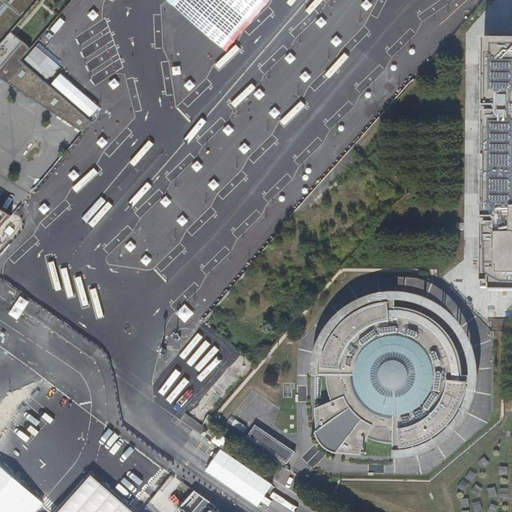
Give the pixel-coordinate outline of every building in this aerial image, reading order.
[(0,0),(0,75),(4,78),(33,97),(31,102),(41,102),(80,128),(87,128),(92,122),(20,60),(31,47),(2,22),(17,0),(0,0)] [(155,0),(146,11),(160,24),(182,0),(155,0)] [(209,0),(202,18),(223,26),(234,0),(209,0)] [(87,17),(76,28),(94,45),(122,16),(106,1),(89,19),(87,17)] [(511,41),(486,41),(486,108),(499,108),(499,113),(486,113),(486,159),(488,159),(488,175),(486,174),(485,220),(498,220),(498,225),(485,225),(484,244),(511,243),(511,41)] [(145,72),(88,142),(114,163),(171,93),(145,72)] [(223,156),(146,253),(166,269),(174,259),(172,257),(183,243),(193,251),(251,178),(223,156)] [(0,228),(13,214),(0,206),(0,228)] [(52,239),(46,251),(68,261),(73,249),(52,239)] [(491,284),(491,286),(511,286),(511,243),(484,244),(482,284),(491,284)] [(88,286),(28,255),(14,282),(67,309),(69,305),(76,308),(88,286)] [(156,290),(144,282),(152,271),(137,261),(120,287),(132,295),(128,302),(142,311),(156,290)] [(97,311),(85,324),(98,337),(129,303),(117,292),(98,312),(97,311)] [(431,454),(435,452),(437,451),(442,448),(447,444),(452,440),(457,436),(462,429),(464,426),(468,420),(473,409),(476,403),(477,397),(478,392),(478,391),(479,385),(480,378),(464,378),(464,372),(463,366),(462,360),(460,354),(457,348),(454,342),(451,337),(447,332),(443,328),(438,324),(436,322),(431,318),(426,316),(420,313),(414,311),(408,310),(402,309),(397,308),(397,293),(378,295),(372,297),(366,299),(361,302),(355,304),(350,308),(345,312),(340,316),(332,324),(329,329),(326,332),(324,336),(319,346),(316,358),(314,367),(313,378),(322,378),(322,376),(329,376),(329,385),(330,392),(331,395),(334,403),(317,411),(319,433),(317,434),(322,445),(329,452),(340,456),(341,455),(363,457),(370,440),(374,442),(379,443),(386,444),(392,445),(392,448),(395,462),(401,462),(408,461),(414,460),(420,458),(426,456),(431,454)] [(436,322),(444,309),(439,305),(434,302),(428,300),(422,298),(410,295),(404,294),(397,293),(397,308),(402,309),(408,310),(414,311),(420,313),(426,316),(431,318),(436,322)] [(464,378),(480,378),(479,372),(479,366),(477,359),(476,353),(474,347),(469,336),(465,331),(461,326),(457,321),(453,317),(444,309),(436,322),(438,324),(443,328),(447,332),(451,337),(454,342),(457,348),(460,354),(462,360),(463,366),(464,372),(464,378)] [(296,452),(256,426),(248,438),(288,465),(296,452)] [(138,511),(95,475),(65,511),(211,511),(212,511),(211,511),(138,511)]
